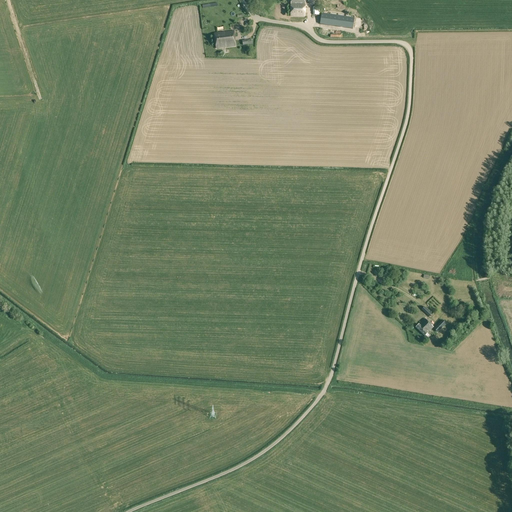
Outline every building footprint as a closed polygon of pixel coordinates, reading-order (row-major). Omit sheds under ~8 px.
[(290,0),(291,16),(305,16),(304,0),(290,0)] [(321,15),(320,24),(330,25),(353,29),(354,18),(352,18),(322,13),(321,15)] [(215,34),(216,48),(236,46),(234,31),(215,34)] [(432,314),(424,307),(422,310),(429,317),(432,314)] [(427,333),(433,327),(425,319),(419,325),(419,324),(416,327),(425,336),(427,333)] [(438,332),(445,324),(442,321),(434,329),(438,332)]
